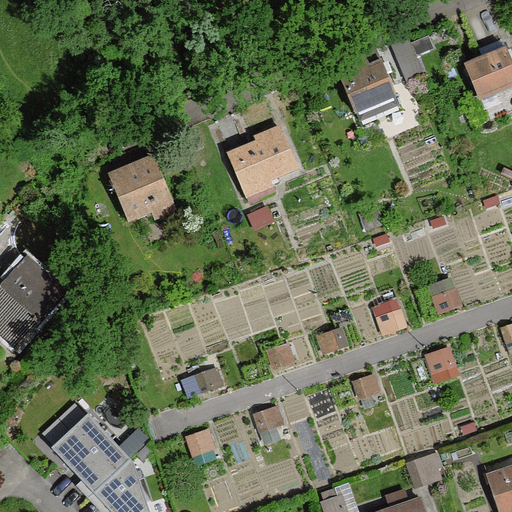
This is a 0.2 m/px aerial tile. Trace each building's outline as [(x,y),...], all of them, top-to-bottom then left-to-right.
[(414,37),(396,45),(409,75),(427,68),(414,37)] [(375,47),(334,63),(358,120),(400,103),(375,47)] [(511,69),(503,48),(457,66),(473,106),(511,90),(511,69)] [(303,170),(282,124),(227,150),(249,195),(303,170)] [(156,153),(109,172),(130,222),(176,203),(156,153)] [(0,340),(11,350),(62,293),(22,257),(0,280),(0,340)] [(385,331),(410,325),(404,297),(378,302),(385,331)] [(89,417),(55,450),(112,511),(149,511),(133,461),(89,417)] [(142,427),(126,439),(134,450),(150,439),(142,427)] [(413,457),(419,482),(448,475),(441,450),(413,457)] [(511,511),(511,466),(483,476),(496,511),(511,511)] [(323,493),(329,511),(359,511),(363,511),(354,482),(323,493)] [(419,511),(415,498),(375,511),(419,511)]
